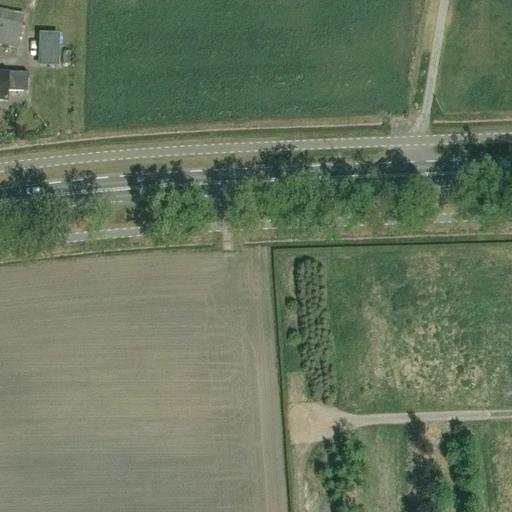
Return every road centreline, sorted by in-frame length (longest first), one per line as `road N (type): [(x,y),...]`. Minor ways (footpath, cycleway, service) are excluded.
road 1 (primary): [(0,203),(511,175)]
road 2 (track): [(511,413),(320,424)]
